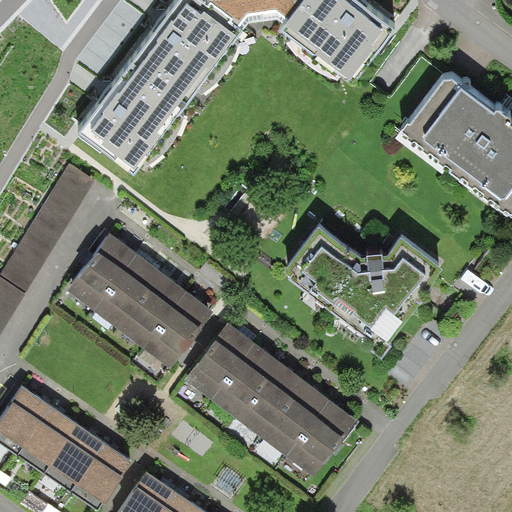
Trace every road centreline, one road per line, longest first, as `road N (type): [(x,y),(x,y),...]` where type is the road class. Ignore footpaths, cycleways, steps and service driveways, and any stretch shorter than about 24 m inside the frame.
road 1 (residential): [(511,275),(335,511)]
road 2 (trunk): [(0,134),(86,0)]
